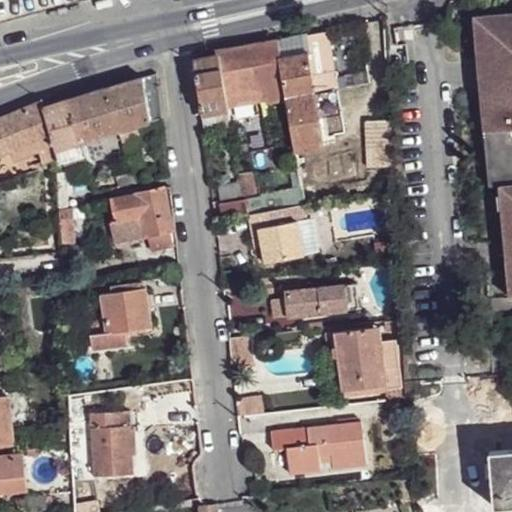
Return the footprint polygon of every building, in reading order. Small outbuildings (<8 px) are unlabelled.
[(511,13),(478,16),(492,186),(502,185),(511,297),(511,296),(511,13)] [(278,40),(286,98),(315,93),(337,88),(335,71),(328,31),(306,36),(306,34),(278,40)] [(217,51),(218,56),(219,55),(225,89),(263,82),(265,96),(266,101),(286,98),(278,40),(217,51)] [(194,60),(205,130),(230,126),(229,119),(230,119),(227,102),(225,89),(219,55),(218,56),(194,60)] [(104,89),(119,132),(162,118),(157,73),(104,89)] [(263,82),(225,89),(227,102),(265,96),(263,82)] [(67,100),(82,143),(119,132),(104,89),(67,100)] [(286,98),(296,153),(324,148),(315,93),(286,98)] [(43,108),(56,151),(58,158),(60,162),(63,162),(84,155),(86,155),(82,143),(67,100),(44,107),(43,108)] [(0,119),(13,153),(36,143),(38,149),(44,165),(58,158),(56,151),(43,108),(44,107),(43,101),(0,119)] [(0,156),(10,152),(11,154),(13,153),(0,119),(0,118),(0,156)] [(366,120),(368,167),(392,166),(390,120),(366,120)] [(36,143),(13,153),(14,159),(38,149),(36,143)] [(84,155),(63,162),(64,166),(85,159),(84,155)] [(297,159),(301,185),(304,205),(329,200),(325,174),(324,169),(322,155),(297,159)] [(58,172),(59,210),(69,209),(67,185),(70,185),(69,171),(58,172)] [(240,173),(242,182),(244,195),(257,193),(253,171),(240,173)] [(115,177),(118,188),(135,184),(133,173),(115,177)] [(242,182),(219,186),(221,199),(244,195),(242,182)] [(245,199),(247,210),(248,215),(304,205),(301,185),(261,194),(262,196),(245,199)] [(112,198),(117,220),(109,222),(114,242),(148,235),(151,250),(174,245),(172,237),(171,230),(173,229),(164,187),(139,193),(112,198)] [(250,223),(251,231),(260,229),(262,244),(266,263),(304,255),(303,253),(317,251),(311,218),(307,219),(304,205),(248,215),(250,223)] [(59,210),(61,229),(75,228),(73,209),(69,209),(59,210)] [(75,228),(61,229),(62,243),(75,242),(75,228)] [(260,229),(251,231),(254,246),(262,244),(260,229)] [(397,236),(389,236),(390,244),(398,244),(397,236)] [(59,277),(50,279),(52,289),(61,287),(59,277)] [(319,280),(308,282),(309,288),(320,287),(319,280)] [(102,293),(106,320),(107,332),(91,334),(93,349),(128,344),(126,330),(152,326),(149,307),(147,287),(144,288),(143,282),(111,286),(112,292),(102,293)] [(356,282),(345,284),(347,296),(357,295),(356,282)] [(285,291),(285,297),(288,316),(359,308),(357,295),(347,296),(345,284),(320,287),(309,288),(297,290),(285,291)] [(285,297),(271,299),(273,318),(288,316),(285,297)] [(389,313),(390,320),(401,319),(400,309),(392,310),(389,313)] [(386,320),(387,331),(402,330),(401,319),(390,320),(386,320)] [(106,320),(89,323),(91,334),(107,332),(106,320)] [(379,326),(366,328),(368,343),(381,341),(379,326)] [(339,350),(342,369),(353,367),(357,395),(386,390),(392,390),(392,388),(397,387),(401,387),(395,339),(381,341),(368,343),(366,328),(337,332),(339,350)] [(229,340),(233,368),(256,366),(254,348),(264,347),(263,338),(253,340),(253,337),(229,340)] [(353,367),(342,369),(345,396),(357,395),(353,367)] [(0,445),(13,445),(7,380),(0,380),(0,445)] [(263,395),(236,398),(238,415),(265,412),(263,395)] [(387,400),(389,414),(400,413),(399,399),(387,400)] [(90,413),(94,476),(135,474),(132,425),(131,418),(131,410),(90,413)] [(273,441),(274,449),(287,448),(290,473),(367,464),(362,421),(272,432),(273,441)] [(511,449),(491,451),(495,507),(511,505),(511,449)] [(0,455),(0,492),(27,490),(23,453),(0,455)] [(195,482),(180,484),(183,498),(199,494),(197,493),(197,491),(196,489),(196,486),(195,482)]
